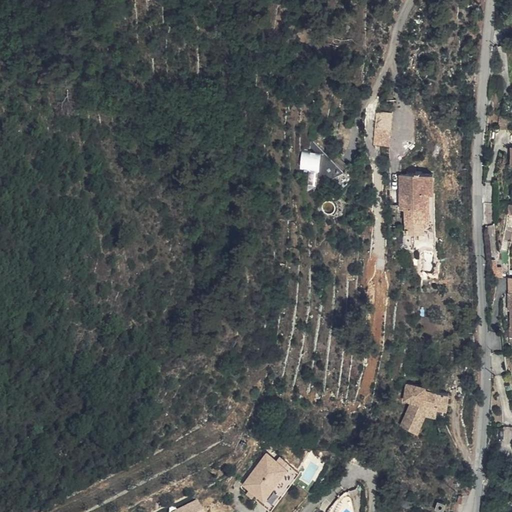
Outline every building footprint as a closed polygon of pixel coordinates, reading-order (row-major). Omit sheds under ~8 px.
[(511,103),(492,102),(490,118),(505,118),(511,103)] [(378,111),(376,143),(391,144),(393,112),(378,111)] [(345,169),(314,140),(313,152),(304,151),(302,171),(319,172),(317,185),(345,169)] [(404,181),(405,209),(406,209),(407,232),(430,231),(429,195),(434,195),(433,172),(404,173),(404,181)] [(426,385),(407,384),(413,400),(396,420),(408,431),(415,423),(417,425),(427,414),(428,406),(448,407),(449,391),(435,390),(433,387),(430,387),(428,390),(425,390),(426,385)] [(448,407),(428,406),(427,414),(448,415),(448,407)] [(415,423),(408,431),(411,433),(417,425),(415,423)] [(268,453),(245,483),(251,488),(257,492),(261,495),(283,464),(280,461),(268,453)] [(261,495),(257,492),(254,496),(273,509),(301,471),(282,457),(280,461),(283,464),(261,495)] [(254,496),(257,492),(251,488),(249,491),(254,496)] [(456,497),(453,505),(460,507),(462,499),(456,497)] [(172,511),(205,511),(199,498),(172,511)]
